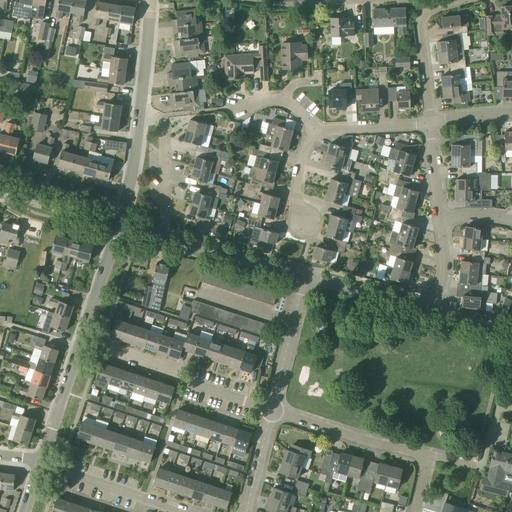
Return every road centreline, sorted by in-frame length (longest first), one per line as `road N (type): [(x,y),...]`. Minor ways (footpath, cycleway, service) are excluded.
road 1 (residential): [(35,471),(118,225)]
road 2 (residential): [(118,225),(139,114),(147,0)]
road 3 (residential): [(118,225),(303,275)]
road 4 (residential): [(426,457),(270,411)]
road 5 (residential): [(303,275),(431,310)]
road 6 (residential): [(0,193),(118,225)]
